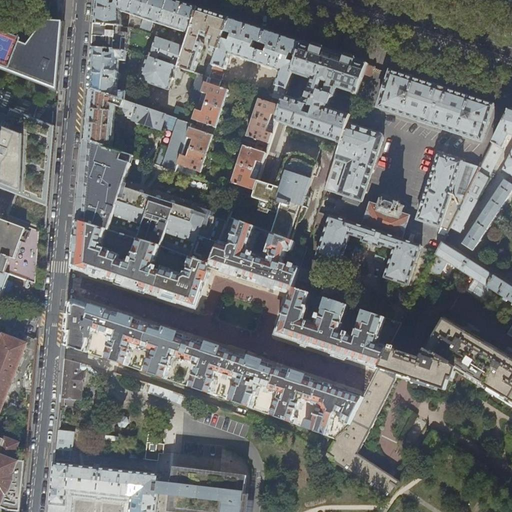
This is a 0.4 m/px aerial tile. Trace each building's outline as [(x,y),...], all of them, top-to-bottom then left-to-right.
[(130,15),(135,0),(97,0),(98,3),(96,24),(120,26),(121,12),(130,15)] [(135,0),(130,15),(143,19),(140,27),(150,31),(153,22),(161,25),(169,0),(135,0)] [(189,5),(174,0),(169,0),(161,25),(174,29),(174,31),(176,32),(177,30),(191,35),(200,8),(189,5)] [(218,14),(200,8),(191,35),(187,48),(180,68),(195,73),(204,45),(202,40),(203,37),(208,38),(207,42),(207,43),(213,45),(212,47),(213,47),(211,52),(219,55),(224,39),(226,32),(231,18),(218,14)] [(271,32),(231,18),(226,32),(233,35),(231,41),(224,39),(219,55),(215,67),(211,78),(208,77),(194,120),(217,127),(229,91),(220,87),(226,69),(226,70),(231,55),(281,71),(277,86),(274,98),(284,101),(286,96),(293,73),(296,63),(290,61),(292,54),(299,56),(303,42),(271,32)] [(0,68),(57,90),(59,69),(62,33),(63,22),(49,21),(48,21),(32,40),(0,29),(0,68)] [(120,26),(96,24),(96,25),(95,35),(94,48),(115,51),(126,52),(126,49),(128,27),(120,26)] [(157,38),(151,56),(150,58),(158,60),(159,56),(172,60),(171,65),(177,67),(180,68),(187,48),(157,38)] [(352,58),(303,42),(299,56),(296,63),(293,73),(313,80),(307,98),(306,97),(301,100),(301,101),(286,96),(284,101),(282,107),(277,122),(341,143),(348,123),(351,115),(329,108),(333,98),(336,97),(339,88),(357,94),(364,74),(367,66),(367,64),(368,63),(352,58)] [(127,52),(126,52),(115,51),(94,48),(93,48),(93,59),(91,80),(90,89),(124,101),(126,102),(127,92),(126,92),(117,92),(118,81),(119,80),(121,80),(121,74),(119,74),(118,73),(119,61),(126,61),(127,52)] [(171,65),(158,60),(150,58),(151,56),(149,56),(142,75),(139,76),(138,79),(139,82),(143,83),(145,82),(169,90),(177,67),(171,65)] [(205,76),(208,77),(211,78),(215,67),(209,65),(205,76)] [(372,67),(367,66),(364,74),(372,76),(374,70),(372,70),(372,69),(372,67)] [(382,108),(424,122),(438,127),(480,141),(484,139),(487,127),(488,127),(490,120),(490,119),(494,106),(495,105),(445,89),(391,71),(390,72),(386,85),(384,93),(380,105),(382,108)] [(87,119),(85,140),(112,149),(116,106),(122,108),(124,101),(90,89),(88,105),(87,118),(87,119)] [(347,109),(352,111),(356,99),(351,98),(347,109)] [(277,122),(282,107),(260,100),(248,137),(270,144),(271,138),(277,122)] [(126,102),(124,101),(122,108),(126,109),(126,111),(127,114),(129,115),(128,118),(134,120),(136,121),(136,122),(136,124),(140,125),(141,124),(141,123),(158,129),(162,130),(167,116),(126,102)] [(511,110),(509,110),(480,167),(450,227),(460,232),(468,218),(510,135),(511,135),(511,110)] [(0,184),(17,191),(7,217),(47,231),(54,143),(6,125),(8,121),(0,117),(0,184)] [(179,164),(191,127),(192,124),(179,120),(169,148),(163,146),(156,164),(176,171),(179,164)] [(384,135),(348,123),(341,143),(336,159),(317,215),(326,218),(328,215),(331,216),(318,255),(341,263),(351,235),(364,239),(363,241),(381,247),(382,245),(395,249),(386,278),(409,285),(422,246),(402,239),(410,217),(411,217),(411,215),(409,215),(403,213),(404,208),(405,208),(405,206),(404,205),(403,206),(400,205),(400,203),(401,203),(401,202),(399,201),(389,198),(387,197),(386,198),(387,199),(386,200),(381,198),(380,200),(381,200),(379,205),(371,202),(365,219),(330,207),(335,192),(345,195),(344,199),(361,204),(362,201),(363,201),(385,137),(384,135)] [(214,135),(191,127),(179,164),(202,172),(214,135)] [(112,149),(85,140),(84,151),(82,177),(80,196),(80,200),(78,221),(108,231),(138,241),(161,248),(191,258),(211,264),(220,243),(228,221),(123,188),(133,157),(112,149)] [(258,180),(267,153),(244,146),(232,183),(254,190),(258,180)] [(264,182),(258,180),(254,190),(252,197),(265,201),(262,207),(268,209),(267,210),(279,213),(272,234),(291,241),(303,206),(304,206),(318,166),(315,166),(317,160),(310,156),(308,154),(299,151),(295,150),(288,150),(285,150),(285,152),(287,152),(286,156),(284,155),(272,189),(262,186),(264,182)] [(511,151),(503,169),(511,174),(511,151)] [(450,227),(480,167),(441,154),(439,156),(418,219),(449,230),(450,227)] [(464,244),(474,251),(511,192),(511,184),(505,180),(464,244)] [(246,253),(254,227),(237,220),(232,236),(236,237),(233,244),(230,246),(220,243),(211,264),(191,258),(188,267),(190,268),(187,277),(184,278),(183,276),(171,272),(172,270),(163,267),(162,271),(153,267),(154,265),(156,265),(161,248),(138,241),(133,258),(136,259),(134,263),(119,259),(121,254),(106,249),(105,252),(102,251),(108,231),(78,221),(76,248),(74,267),(94,274),(119,282),(118,284),(133,289),(147,293),(148,292),(170,299),(198,308),(211,267),(232,274),(273,287),(291,293),(277,335),(289,339),(318,349),(361,363),(378,369),(388,350),(381,347),(377,347),(377,343),(378,338),(379,339),(386,318),(363,311),(355,336),(356,338),(355,342),(352,341),(353,339),(339,335),(339,336),(336,335),(337,332),(340,331),(348,306),(325,299),(319,318),(320,318),(318,324),(313,326),(312,324),(303,321),(305,314),(309,316),(309,313),(302,310),(304,305),(306,305),(310,293),(293,288),(299,269),(282,263),(286,252),(288,252),(292,250),(295,242),(291,241),(272,234),(267,250),(273,252),(270,261),(246,253)] [(0,298),(8,276),(9,274),(35,284),(40,231),(27,227),(25,231),(0,221),(0,298)] [(437,254),(511,302),(511,286),(443,242),(437,254)] [(304,267),(319,272),(322,264),(306,258),(304,267)] [(426,275),(446,287),(449,281),(429,269),(426,275)] [(351,423),(364,398),(363,397),(341,390),(313,381),(314,379),(302,375),(285,369),(285,371),(271,366),(272,365),(255,359),(243,355),(242,357),(229,352),(229,351),(214,345),(201,341),(200,343),(186,338),(187,336),(172,331),(158,327),(158,329),(143,324),(144,322),(127,316),(116,313),(115,314),(95,308),(75,301),(77,298),(76,296),(71,296),(71,304),(67,346),(87,353),(90,345),(91,334),(93,330),(101,333),(116,338),(114,342),(111,341),(105,359),(128,367),(133,352),(132,350),(133,346),(153,352),(152,357),(149,358),(144,373),(167,381),(173,362),(170,361),(172,357),(177,358),(176,361),(179,362),(180,359),(185,361),(184,363),(187,365),(188,362),(201,367),(200,371),(196,370),(189,388),(205,394),(212,396),(218,381),(217,378),(219,374),(239,381),(237,385),(234,387),(228,402),(253,411),(260,391),(257,390),(258,386),(271,391),(270,392),(281,395),(280,400),(278,401),(272,417),(297,426),(299,419),(297,414),(299,409),(302,410),(305,402),(315,405),(317,408),(315,414),(315,415),(313,421),(308,419),(305,428),(319,433),(328,437),(334,420),(333,419),(335,413),(337,412),(344,415),(342,419),(351,423)] [(25,319),(35,324),(38,318),(28,313),(25,319)] [(420,360),(388,350),(378,369),(364,398),(351,423),(335,439),(331,447),(326,456),(389,497),(400,481),(358,452),(398,375),(445,390),(450,376),(453,377),(456,368),(511,400),(511,357),(511,356),(511,352),(505,349),(503,352),(471,332),(473,329),(463,323),(461,327),(445,317),(423,354),(420,360)] [(0,511),(13,511),(14,510),(21,511),(21,510),(24,479),(26,461),(17,460),(16,461),(10,459),(17,442),(4,437),(4,438),(0,435),(0,411),(27,346),(5,337),(3,342),(0,341),(0,511)] [(59,408),(62,409),(63,404),(77,405),(78,398),(80,398),(80,388),(81,388),(83,373),(82,373),(82,369),(85,370),(86,368),(96,375),(99,372),(92,366),(66,359),(63,395),(60,395),(59,408)] [(145,392),(158,396),(161,387),(130,377),(127,386),(145,392)] [(55,449),(73,451),(74,431),(57,429),(55,449)] [(434,430),(416,458),(428,466),(446,438),(434,430)] [(82,452),(102,454),(103,441),(83,439),(82,452)] [(156,511),(158,501),(159,492),(170,494),(172,496),(170,511),(181,511),(243,511),(244,507),(246,507),(246,505),(244,504),(247,476),(175,467),(173,482),(170,484),(160,483),(161,474),(135,471),(134,472),(71,465),(71,464),(54,463),(52,476),(52,483),(48,511),(156,511)] [(250,472),(249,486),(258,487),(259,473),(250,472)]
